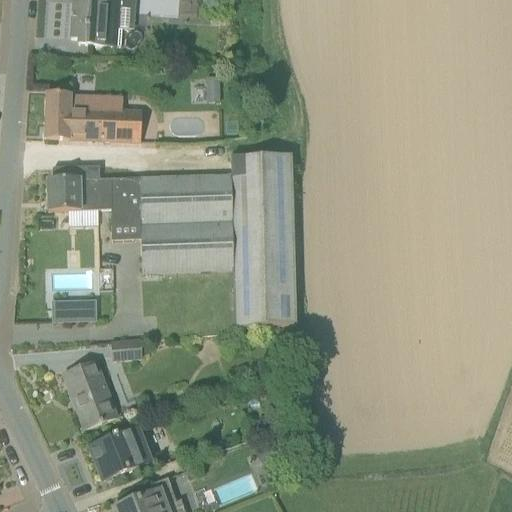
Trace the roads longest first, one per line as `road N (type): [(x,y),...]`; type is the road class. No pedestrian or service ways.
road 1 (unclassified): [(0,257),(23,0)]
road 2 (tertiary): [(60,511),(0,385)]
